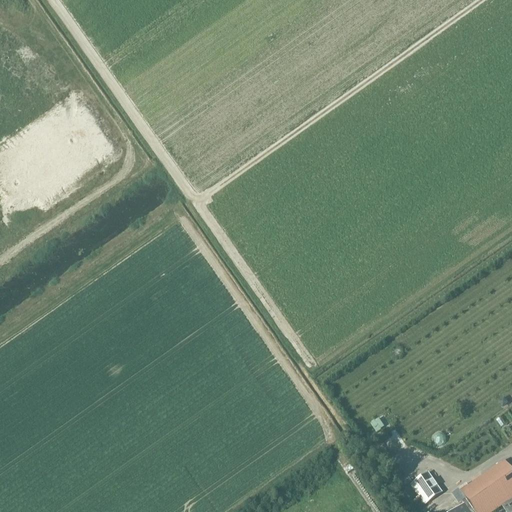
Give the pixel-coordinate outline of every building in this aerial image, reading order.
[(511,511),(511,473),(504,461),(460,492),(465,499),(473,511),(492,511),(502,506),(506,511),(511,511)] [(428,472),(427,473),(412,483),(410,484),(424,505),(442,493),(428,472)] [(337,486),(324,495),(334,511),(335,511),(348,503),(337,486)] [(334,511),(324,495),(310,505),(314,511),(334,511)] [(463,503),(451,511),(473,511),(465,499),(462,501),(463,503)]
